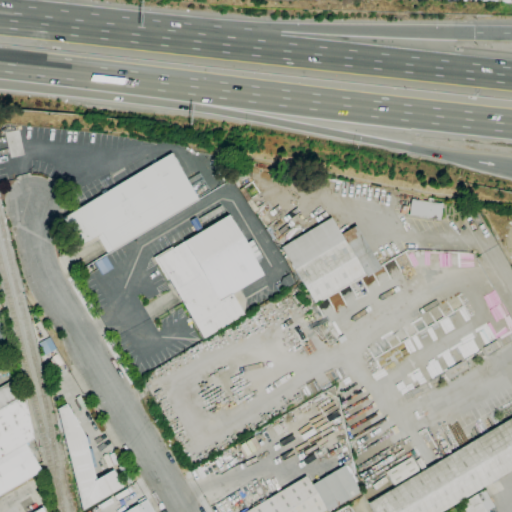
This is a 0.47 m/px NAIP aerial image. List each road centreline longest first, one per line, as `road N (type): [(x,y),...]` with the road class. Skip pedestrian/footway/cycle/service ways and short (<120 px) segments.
road 1 (motorway): [(135,80),(511,123)]
road 2 (residential): [(32,206),(44,277),(184,511)]
road 3 (motorway): [(192,106),(511,169)]
road 4 (motorway): [(511,76),(232,46)]
road 5 (motorway): [(476,36),(279,26),(232,46)]
road 6 (motorway): [(232,46),(0,20)]
road 7 (motorway): [(0,65),(135,80)]
